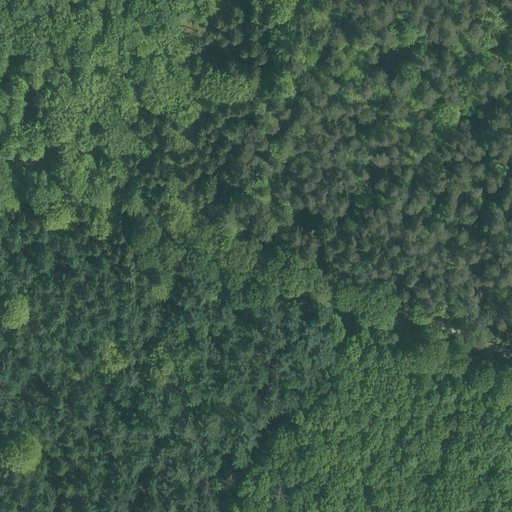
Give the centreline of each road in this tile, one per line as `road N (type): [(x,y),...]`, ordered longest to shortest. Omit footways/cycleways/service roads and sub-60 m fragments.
road 1 (track): [(511,361),(203,239)]
road 2 (track): [(96,511),(203,239)]
road 3 (track): [(203,239),(299,0)]
road 4 (track): [(203,239),(0,156)]
